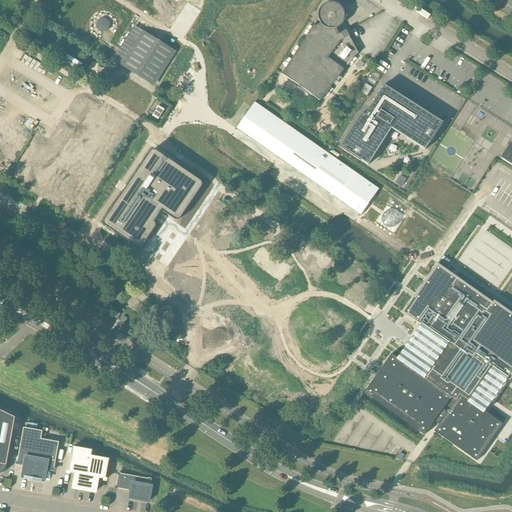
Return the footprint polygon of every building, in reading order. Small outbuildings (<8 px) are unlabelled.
[(345,13),(344,12),(344,11),(344,10),(343,9),(342,7),(341,6),(340,5),(339,5),(339,4),(338,4),(337,3),(336,3),(334,2),(333,2),(332,2),(331,2),(330,2),(328,2),(326,3),(325,4),(324,4),(323,5),(322,6),(321,7),(320,8),(320,9),(319,11),(319,12),(318,13),(318,14),(318,15),(318,17),(318,18),(319,19),(319,21),(320,22),(321,23),(316,26),(314,25),(282,74),(299,86),(300,85),(303,88),(320,101),(352,60),(353,58),(355,56),(357,55),(358,53),(349,37),(350,36),(346,30),(345,31),(342,25),(342,24),(343,22),(344,21),(347,15),(345,14),(345,13)] [(124,67),(145,33),(136,27),(115,61),(124,67)] [(124,67),(151,84),(173,50),(145,33),(124,67)] [(361,161),(368,165),(392,129),(425,150),(430,143),(443,122),(385,85),(383,87),(381,87),(381,90),(365,115),(362,113),(340,148),(361,161)] [(255,102),(237,128),(361,215),(379,189),(255,102)] [(511,139),(511,142),(510,146),(509,145),(500,158),(511,165),(511,139)] [(151,152),(104,219),(104,220),(104,221),(104,223),(104,224),(105,225),(106,226),(136,247),(137,247),(138,248),(139,248),(140,248),(141,247),(142,246),(155,228),(156,227),(156,226),(156,225),(156,223),(155,222),(154,221),(156,219),(160,212),(162,211),(174,219),(175,220),(176,220),(177,220),(178,220),(179,220),(180,219),(181,218),(202,188),(203,187),(203,186),(203,185),(203,184),(202,182),(201,181),(158,151),(157,151),(156,150),(154,150),(153,150),(152,151),(151,151),(151,152)] [(365,391),(364,393),(365,393),(392,412),(424,435),(434,421),(435,422),(439,424),(434,431),(477,461),(478,459),(494,437),(503,424),(484,411),(473,403),(485,387),(496,371),(507,379),(510,381),(511,378),(511,313),(494,301),(493,302),(469,286),(437,264),(436,265),(416,293),(403,312),(421,325),(444,341),(444,342),(436,352),(433,350),(431,353),(429,356),(427,358),(425,362),(428,364),(421,374),(422,374),(421,375),(398,358),(392,354),(365,391)] [(407,345),(398,358),(421,375),(422,374),(421,374),(428,364),(425,362),(427,358),(429,356),(431,353),(433,350),(436,352),(444,342),(444,341),(421,325),(407,345)] [(484,411),(507,379),(496,371),(473,403),(484,411)] [(0,473),(1,473),(2,473),(3,472),(4,472),(5,471),(5,470),(6,469),(15,417),(0,410),(0,473)] [(46,469),(54,470),(59,442),(41,439),(42,431),(24,427),(17,461),(17,463),(25,465),(22,477),(24,477),(24,479),(42,482),(42,481),(44,481),(46,469)] [(98,478),(106,480),(106,478),(109,459),(91,455),(92,450),(73,446),(69,471),(68,471),(68,473),(76,474),(74,488),(95,492),(98,478)] [(129,491),(131,491),(130,498),(149,501),(152,486),(149,486),(150,481),(151,479),(149,478),(148,479),(121,474),(121,473),(118,473),(118,475),(116,486),(115,488),(118,489),(118,488),(129,490),(129,491)]
